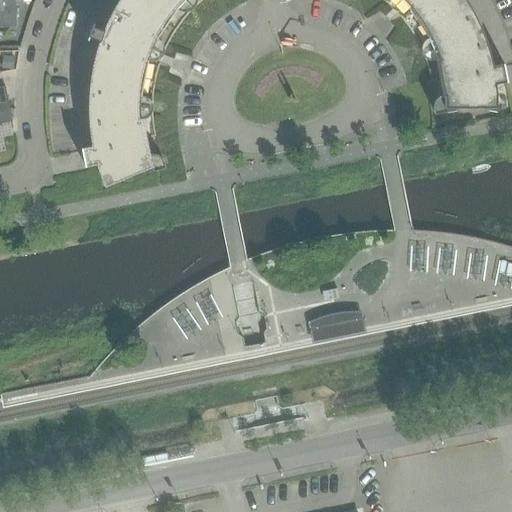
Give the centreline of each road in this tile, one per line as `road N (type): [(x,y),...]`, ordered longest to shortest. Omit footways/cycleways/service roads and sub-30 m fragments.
road 1 (unclassified): [(511,410),(11,511)]
road 2 (residential): [(278,35),(230,67),(218,106),(224,137),(264,139),(332,126),(365,105),(358,72)]
road 3 (residential): [(56,0),(34,78),(40,178),(0,186)]
